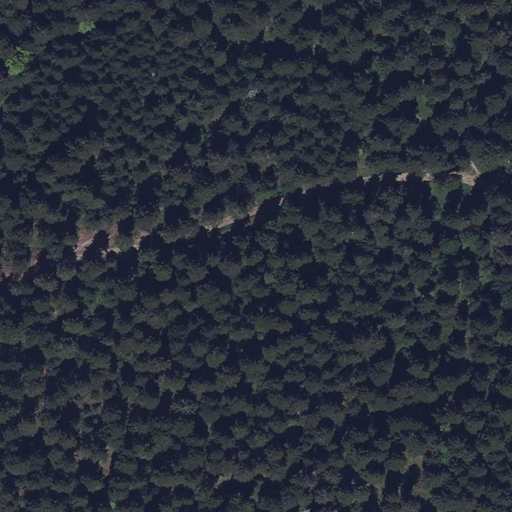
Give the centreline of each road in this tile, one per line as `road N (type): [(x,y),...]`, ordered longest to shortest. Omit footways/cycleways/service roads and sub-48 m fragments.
road 1 (track): [(0,294),(65,265),(183,251),(350,196),(481,173)]
road 2 (track): [(159,0),(237,38),(326,59),(388,92),(511,193)]
